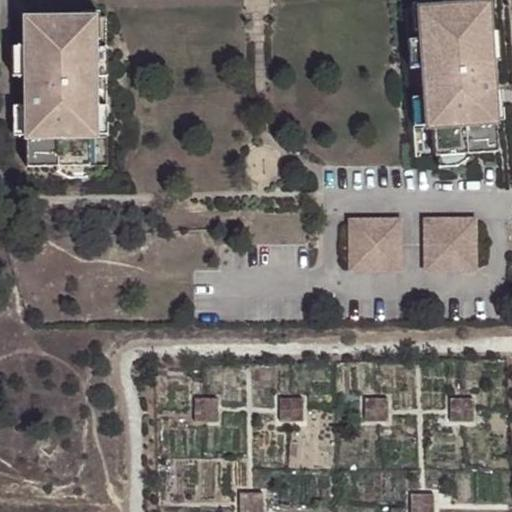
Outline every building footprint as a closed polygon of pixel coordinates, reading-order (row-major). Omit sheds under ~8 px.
[(32,20),(26,21),(26,49),(27,79),(27,107),(28,111),(35,110),(36,125),(28,124),(28,137),(28,141),(30,141),(31,170),(61,170),(91,169),(93,169),(93,142),(105,141),(105,136),(104,109),(104,81),(103,52),(103,48),(91,47),(91,44),(90,19),(85,19),(82,19),(54,20),(54,2),(32,3),(32,20)] [(81,2),(54,2),(54,20),(82,19),(81,2)] [(431,3),(414,4),(416,33),(429,32),(427,9),(431,8),(431,3)] [(431,8),(427,9),(429,32),(429,37),(422,38),(422,40),(425,69),(427,98),(430,128),(430,130),(437,129),(439,157),(442,157),(473,154),(503,152),(500,122),(497,91),(495,62),(492,32),(490,3),(461,6),(445,7),(431,8)] [(103,15),(85,15),(85,19),(90,19),(91,44),(104,43),(103,15)] [(499,31),(492,32),(495,62),(502,62),(499,31)] [(422,40),(409,41),(411,70),(425,69),(422,40)] [(26,49),(13,49),(14,80),(27,79),(26,49)] [(111,52),(103,52),(104,81),(111,81),(111,52)] [(508,122),(505,90),(497,91),(500,122),(508,122)] [(427,98),(414,100),(417,128),(430,128),(427,98)] [(28,111),(27,107),(15,107),(16,138),(28,137),(28,124),(36,125),(35,110),(28,111)] [(112,108),(104,109),(105,136),(113,136),(112,108)] [(473,154),(442,157),(444,169),(462,168),(473,158),(473,154)] [(91,169),(61,170),(61,175),(73,182),(92,181),(91,169)] [(350,219),(350,271),(402,271),(401,219),(350,219)] [(426,219),(426,270),(477,270),(477,219),(426,219)] [(295,400),(272,400),(272,423),(295,423),(295,400)] [(209,401),(186,401),(186,424),(209,424),(209,401)] [(381,401),(358,401),(358,423),(380,424),(381,401)] [(466,401),(443,401),(443,424),(466,424),(466,401)] [(257,511),(257,495),(235,495),(234,511),(257,511)] [(428,511),(429,498),(406,497),(405,511),(428,511)]
